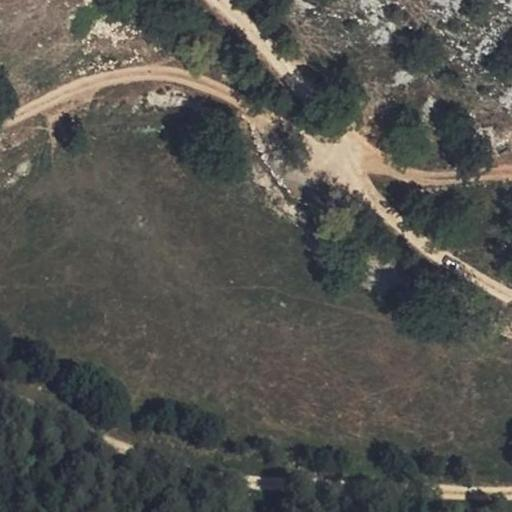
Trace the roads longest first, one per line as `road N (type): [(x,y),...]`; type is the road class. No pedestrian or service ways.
road 1 (track): [(511,291),(330,152),(203,72),(104,80),(0,134)]
road 2 (track): [(511,492),(427,492),(192,468),(0,392)]
road 3 (track): [(330,152),(317,102),(215,0)]
road 4 (unknown): [(330,152),(511,167)]
